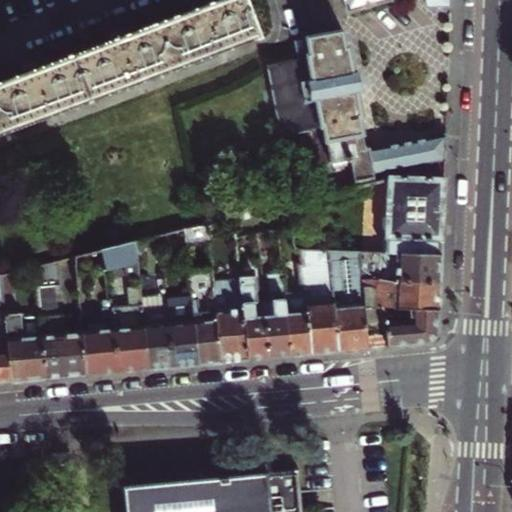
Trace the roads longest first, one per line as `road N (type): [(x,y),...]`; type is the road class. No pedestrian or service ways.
road 1 (tertiary): [(0,416),(470,372)]
road 2 (primary): [(494,162),(470,372)]
road 3 (primary): [(496,370),(494,162)]
road 4 (primary): [(499,0),(494,162)]
road 5 (residential): [(0,50),(138,0)]
road 6 (primary): [(491,511),(496,370)]
road 7 (primary): [(470,372),(457,511)]
